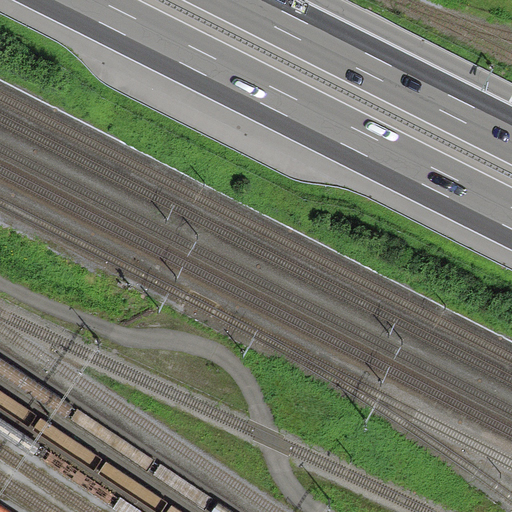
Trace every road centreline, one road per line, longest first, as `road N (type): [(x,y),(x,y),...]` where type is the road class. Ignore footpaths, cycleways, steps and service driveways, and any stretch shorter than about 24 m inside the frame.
road 1 (motorway): [(75,0),(511,218)]
road 2 (motorway): [(511,135),(242,0)]
